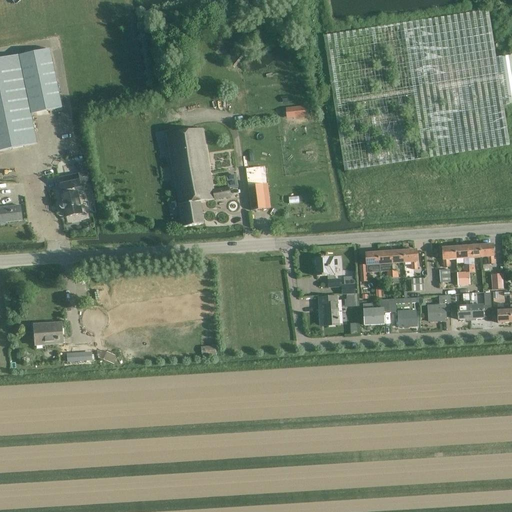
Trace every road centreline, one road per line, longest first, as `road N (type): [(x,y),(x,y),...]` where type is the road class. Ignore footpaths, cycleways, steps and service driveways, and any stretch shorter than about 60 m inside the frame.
road 1 (residential): [(511,332),(301,344),(286,243)]
road 2 (unclassified): [(0,261),(286,243)]
road 3 (unclassified): [(286,243),(511,229)]
